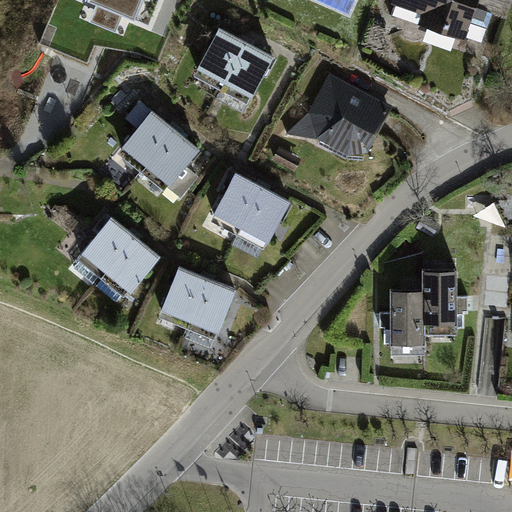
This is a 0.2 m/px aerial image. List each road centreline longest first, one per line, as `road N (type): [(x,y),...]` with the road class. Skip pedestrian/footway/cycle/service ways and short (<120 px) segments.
road 1 (tertiary): [(257,361),(412,195),(511,139)]
road 2 (residential): [(257,361),(329,401),(511,419)]
road 3 (tertiary): [(113,511),(257,361)]
